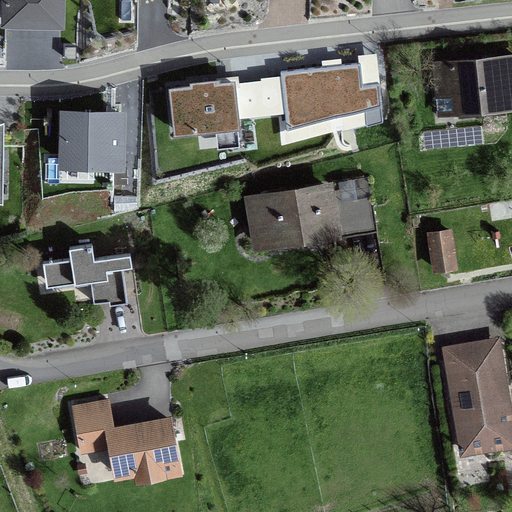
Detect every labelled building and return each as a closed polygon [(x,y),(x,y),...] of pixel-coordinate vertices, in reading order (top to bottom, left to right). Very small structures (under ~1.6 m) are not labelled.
[(60,0),(5,0),(5,21),(60,21),(60,0)] [(435,83),(437,111),(511,103),(511,56),(438,64),(440,82),(435,83)] [(376,62),(280,73),(287,130),(381,105),(376,62)] [(233,81),(172,88),(176,132),(238,125),(233,81)] [(121,113),(64,112),(63,163),(120,163),(121,113)] [(331,232),(331,234),(334,234),(326,185),(252,198),(256,220),(266,218),(269,242),(331,232)] [(430,233),(435,268),(455,265),(450,230),(430,233)] [(109,299),(109,303),(127,300),(122,266),(132,265),(130,252),(94,258),(92,243),(69,246),(71,257),(52,260),(52,257),(49,258),(53,285),(90,280),(94,301),(109,299)] [(448,359),(464,450),(511,442),(511,435),(497,343),(470,348),(472,356),(448,359)] [(138,470),(139,477),(178,470),(168,418),(113,428),(108,399),(73,405),(79,436),(110,430),(117,474),(138,470)]
